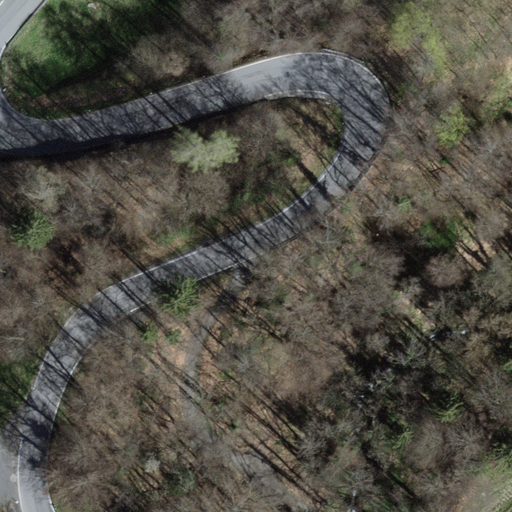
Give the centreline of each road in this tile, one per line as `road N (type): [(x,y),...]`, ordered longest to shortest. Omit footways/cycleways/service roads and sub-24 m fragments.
road 1 (tertiary): [(39,511),(36,441),(78,333),(128,293),(236,247),(326,195),(358,150),(364,110),(357,88),(322,71),(72,132),(36,134),(0,120)]
road 2 (track): [(300,511),(261,472),(212,448),(194,414),(193,348),(252,272),(258,236)]
